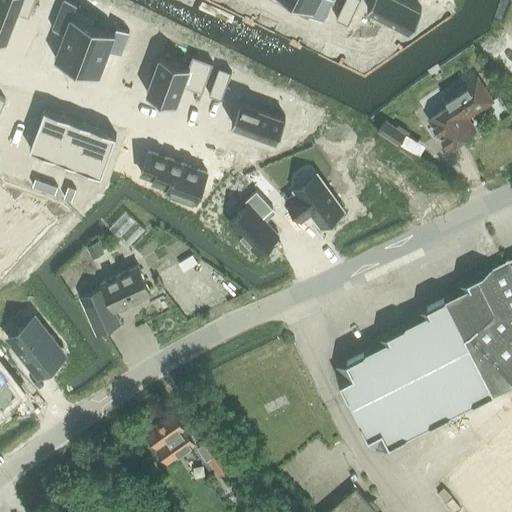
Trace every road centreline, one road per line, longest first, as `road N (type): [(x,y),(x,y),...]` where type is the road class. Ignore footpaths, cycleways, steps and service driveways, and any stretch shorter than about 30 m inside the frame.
road 1 (unclassified): [(0,475),(194,345),(511,197)]
road 2 (residential): [(254,162),(0,67)]
